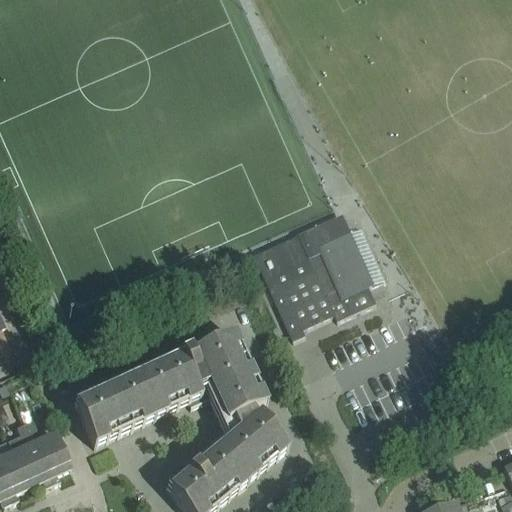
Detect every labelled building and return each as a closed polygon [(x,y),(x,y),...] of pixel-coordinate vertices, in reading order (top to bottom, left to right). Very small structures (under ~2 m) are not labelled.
[(372,291),(346,233),(341,222),(299,241),(335,321),(334,321),(337,327),(376,309),(369,292),(372,291)] [(335,321),(299,241),(254,261),(293,346),(305,341),(303,335),(334,321),(335,321)] [(231,342),(196,358),(216,401),(208,405),(220,432),(250,418),(264,412),(265,413),(266,412),(233,340),(231,341),(231,342)] [(9,355),(3,341),(0,342),(0,351),(3,358),(9,355)] [(216,401),(196,358),(193,352),(72,407),(73,409),(74,408),(93,451),(92,451),(93,453),(188,409),(189,412),(188,412),(189,413),(208,405),(216,401)] [(16,369),(9,355),(3,358),(9,372),(16,369)] [(4,388),(0,389),(0,394),(3,401),(9,399),(4,388)] [(286,455),(259,423),(256,425),(250,418),(220,432),(225,442),(195,467),(193,464),(194,463),(193,462),(170,481),(171,482),(172,482),(174,484),(164,493),(165,494),(166,494),(180,511),(219,511),(288,455),(286,454),(286,455)] [(70,475),(54,440),(41,447),(32,427),(24,430),(52,491),(60,488),(56,481),(70,475)] [(52,491),(24,430),(16,434),(20,442),(7,447),(13,459),(28,494),(41,488),(44,495),(52,491)] [(28,494),(13,459),(0,465),(0,486),(11,510),(18,507),(14,500),(28,494)] [(511,465),(503,471),(511,490),(511,465)] [(7,511),(11,510),(0,486),(0,507),(2,511),(7,511)]
